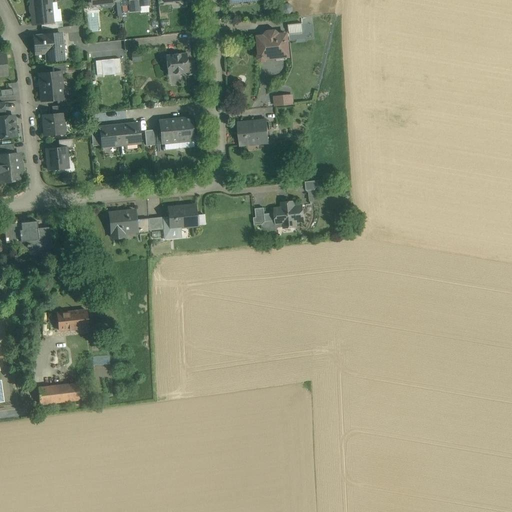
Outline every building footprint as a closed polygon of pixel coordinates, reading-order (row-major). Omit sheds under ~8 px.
[(50,0),(30,0),(33,25),(53,23),(50,0)] [(128,0),(129,6),(130,12),(139,11),(139,6),(148,5),(147,0),(128,0)] [(290,4),(286,4),(283,7),(283,11),(286,14),(290,14),(293,12),(293,7),(290,4)] [(130,18),(123,19),(124,29),(132,28),(130,18)] [(289,24),(289,32),(302,32),(302,23),(289,24)] [(277,35),(274,33),(269,34),(267,36),(260,37),(258,39),(260,54),(258,56),(259,60),(262,62),(265,62),(268,59),(274,58),(276,55),(286,54),(288,51),(288,42),(287,34),(277,35)] [(61,34),(34,37),(36,54),(46,53),(47,61),(64,59),(61,34)] [(108,58),(108,49),(119,48),(119,40),(87,43),(88,51),(94,51),(95,59),(108,58)] [(140,53),(131,54),(132,62),(140,61),(140,53)] [(186,53),(165,55),(167,75),(188,73),(187,62),(186,53)] [(120,59),(95,61),(97,76),(121,74),(120,59)] [(194,61),(187,62),(188,73),(188,76),(195,75),(194,61)] [(54,72),(38,74),(41,102),(57,100),(64,99),(61,99),(58,73),(61,73),(61,72),(54,72)] [(293,93),(273,95),(274,105),(294,104),(293,93)] [(62,114),(42,116),(44,136),(65,134),(62,114)] [(13,116),(0,117),(0,137),(15,136),(13,116)] [(193,118),(177,120),(179,141),(196,140),(193,118)] [(177,120),(160,121),(160,129),(162,143),(179,141),(177,120)] [(267,120),(252,122),(252,123),(246,124),(246,122),(238,123),(240,146),(252,145),(251,142),(269,140),(267,120)] [(138,123),(119,126),(121,145),(140,143),(138,123)] [(119,126),(99,128),(100,128),(101,143),(102,147),(121,145),(119,126)] [(100,128),(91,129),(93,144),(93,143),(101,143),(100,128)] [(160,129),(152,130),(154,145),(163,144),(162,143),(160,129)] [(152,130),(144,131),(146,146),(154,145),(152,130)] [(73,139),(58,140),(59,148),(66,148),(74,148),(73,139)] [(13,144),(0,145),(0,153),(14,152),(13,144)] [(59,148),(46,150),(48,170),(68,168),(66,148),(59,148)] [(19,154),(0,156),(0,181),(22,179),(21,169),(22,169),(21,163),(20,163),(19,154)] [(318,181),(305,182),(306,190),(314,190),(318,186),(318,181)] [(295,201),(281,202),(281,207),(274,208),(274,213),(265,214),(265,222),(275,221),(276,224),(283,224),(284,229),(297,227),(297,222),(304,221),(303,205),(295,206),(295,201)] [(195,205),(167,208),(168,217),(162,217),(163,230),(164,239),(181,237),(180,227),(197,226),(196,215),(195,205)] [(264,208),(255,209),(256,218),(254,218),(254,225),(262,224),(263,224),(265,222),(265,214),(264,208)] [(135,211),(109,214),(112,238),(123,237),(123,231),(136,230),(136,220),(135,211)] [(162,217),(148,219),(149,231),(163,230),(162,217)] [(148,219),(136,220),(136,230),(136,234),(149,233),(149,231),(148,219)] [(37,221),(4,225),(6,243),(26,241),(27,245),(26,245),(26,252),(40,250),(37,229),(37,221)] [(50,228),(37,229),(40,250),(52,249),(50,228)] [(77,312),(57,314),(57,313),(56,313),(58,330),(59,330),(69,328),(70,330),(79,329),(79,327),(88,326),(87,311),(77,312)] [(77,383),(38,388),(40,404),(79,399),(77,383)]
